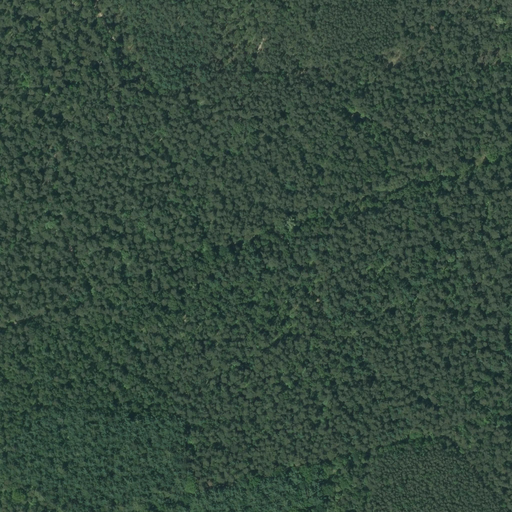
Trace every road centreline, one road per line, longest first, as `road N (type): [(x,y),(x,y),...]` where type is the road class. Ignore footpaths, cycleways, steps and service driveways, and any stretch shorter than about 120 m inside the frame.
road 1 (track): [(89,0),(124,65),(109,111),(43,171),(44,199),(70,249),(75,279),(58,304),(0,329)]
road 2 (track): [(415,436),(188,494)]
road 3 (track): [(415,436),(449,438),(507,511)]
